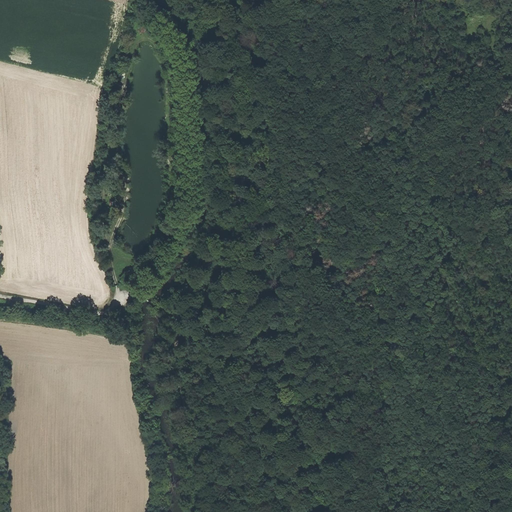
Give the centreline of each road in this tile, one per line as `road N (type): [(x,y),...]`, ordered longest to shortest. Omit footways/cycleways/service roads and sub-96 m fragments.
road 1 (track): [(204,511),(177,369),(177,321),(209,259),(278,167),(255,0)]
road 2 (track): [(0,294),(92,312),(142,297)]
